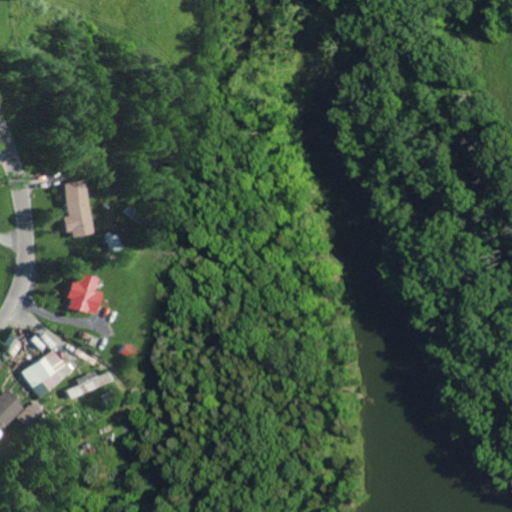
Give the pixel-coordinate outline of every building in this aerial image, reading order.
[(85,231),(71,177),(52,182),(66,236),(85,231)] [(64,306),(89,313),(95,290),(87,288),(90,276),(74,272),(72,280),(66,279),(62,296),(67,297),(64,306)] [(0,347),(12,353),(19,339),(7,333),(0,346),(0,347)] [(20,370),(38,395),(70,372),(53,347),(20,370)] [(110,380),(106,370),(95,374),(94,370),(75,377),(77,383),(65,388),(68,396),(110,380)] [(0,428),(23,406),(5,387),(0,391),(0,428)] [(14,417),(24,426),(43,407),(32,397),(14,417)]
